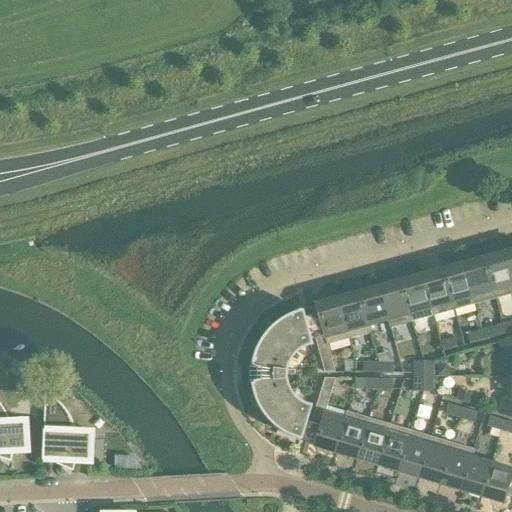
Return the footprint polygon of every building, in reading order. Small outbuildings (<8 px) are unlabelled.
[(511,275),(506,254),(485,260),(496,299),(511,294),(511,275)] [(485,260),(464,266),(475,305),(496,299),(485,260)] [(464,266),(444,271),(455,311),(475,305),(464,266)] [(444,271),(422,277),(433,316),(455,311),(444,271)] [(401,283),(410,314),(412,322),(433,316),(422,277),(401,283)] [(401,283),(380,289),(389,320),(387,320),(390,329),(412,322),(410,314),(401,283)] [(389,320),(380,289),(360,294),(368,326),(369,325),(387,320),(389,320)] [(368,326),(360,294),(339,300),(350,339),(372,333),(369,325),(368,326)] [(350,339),(339,300),(317,306),(317,307),(308,309),(322,360),(332,358),(328,345),(350,339)] [(295,440),(300,442),(310,408),(308,407),(305,406),(302,404),(300,403),(297,401),(295,399),(293,397),(292,394),(290,392),(289,389),(288,386),(287,384),(286,381),(288,381),(288,371),(287,371),(287,368),(288,365),(289,363),(290,360),(292,357),(294,355),(296,353),(298,351),(300,349),(303,348),(305,346),(308,345),(311,344),(302,310),(296,312),(290,315),(285,317),(280,321),(275,325),(270,329),(266,333),(263,338),(259,344),(257,349),(254,355),(253,361),(252,367),(246,366),(245,371),(245,375),(245,380),(245,385),(251,384),(252,390),(254,396),(256,401),(258,407),(261,412),(264,417),(268,421),(272,426),(277,429),(281,433),(286,436),(290,438),(295,440)] [(482,331),(485,341),(500,337),(497,327),(482,331)] [(485,341),(482,331),(468,335),(471,345),(485,341)] [(443,352),(458,348),(455,338),(440,342),(443,352)] [(507,378),(511,378),(511,339),(501,342),(505,357),(508,357),(507,378)] [(336,373),(332,358),(322,360),(325,373),(336,373)] [(424,377),(424,362),(414,362),(414,377),(424,377)] [(434,362),(424,362),(424,377),(434,377),(434,362)] [(379,374),(379,363),(364,363),(364,374),(379,374)] [(394,364),(379,363),(379,374),(394,374),(394,364)] [(438,364),(438,375),(450,375),(450,369),(445,364),(438,364)] [(424,377),(414,377),(414,392),(424,392),(424,377)] [(434,377),(424,377),(424,392),(434,392),(434,377)] [(511,378),(507,378),(507,400),(505,400),(501,414),(511,417),(511,378)] [(325,379),(322,391),(332,394),(336,379),(325,379)] [(379,390),(379,380),(364,379),(363,390),(379,390)] [(379,380),(379,390),(394,390),(394,380),(379,380)] [(348,413),(328,407),(332,394),(322,391),(306,443),(316,445),(316,446),(335,452),(348,413)] [(473,395),(459,392),(456,401),(470,404),(473,395)] [(52,396),(47,394),(47,393),(46,393),(43,461),(58,462),(58,465),(74,472),(76,462),(92,463),(93,433),(77,432),(76,427),(74,423),(72,418),(69,414),(66,410),(63,406),(60,403),(56,399),(52,396)] [(0,458),(12,463),(13,453),(29,452),(27,422),(11,423),(9,418),(7,414),(5,409),(2,405),(0,403),(0,458)] [(460,419),(463,409),(449,405),(446,415),(460,419)] [(463,409),(460,419),(475,423),(478,413),(463,409)] [(370,420),(348,413),(335,452),(358,459),(370,420)] [(502,431),(505,421),(491,417),(488,427),(502,431)] [(392,426),(370,420),(358,459),(379,465),(392,426)] [(511,423),(505,421),(502,431),(511,434),(511,423)] [(392,426),(379,465),(399,471),(411,432),(392,426)] [(432,438),(411,432),(399,471),(420,477),(432,438)] [(453,445),(432,438),(420,477),(441,484),(453,445)] [(453,445),(441,484),(462,490),(471,459),(472,459),(475,451),(453,445)] [(492,465),(472,459),(471,459),(462,490),(483,496),(492,465)] [(511,470),(492,465),(483,496),(504,503),(507,495),(511,496),(511,470)]
